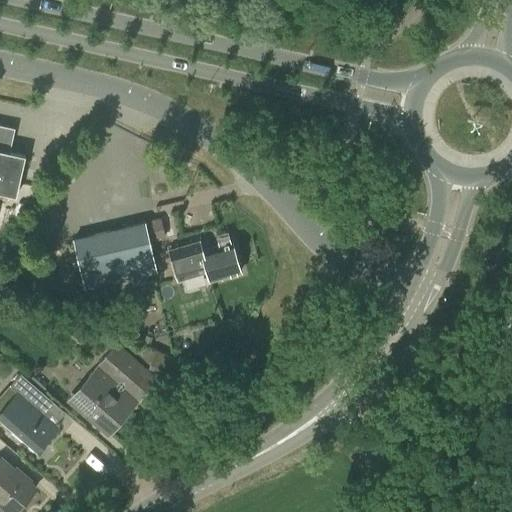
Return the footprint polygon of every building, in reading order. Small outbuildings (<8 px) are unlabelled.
[(0,148),(0,192),(16,196),(25,155),(0,148)] [(157,273),(149,241),(164,237),(159,218),(128,226),(72,238),(81,278),(75,280),(78,290),(84,289),(84,290),(157,273)] [(231,241),(202,249),(199,239),(167,249),(177,281),(207,272),(209,280),(240,271),(231,241)] [(22,275),(42,272),(38,252),(18,256),(22,275)] [(87,376),(90,379),(71,401),(107,432),(127,408),(112,395),(119,386),(123,389),(141,369),(114,345),(87,376)] [(36,408),(47,396),(20,373),(9,386),(17,392),(0,412),(0,419),(36,451),(57,426),(36,408)] [(0,457),(0,456),(0,504),(8,511),(14,511),(36,487),(0,457)]
